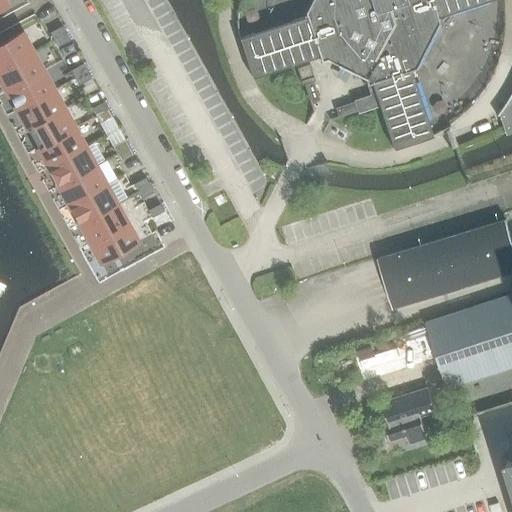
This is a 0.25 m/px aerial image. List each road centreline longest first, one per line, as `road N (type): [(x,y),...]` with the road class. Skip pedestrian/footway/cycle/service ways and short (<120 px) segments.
road 1 (residential): [(325,449),(73,0)]
road 2 (residential): [(187,511),(325,449)]
